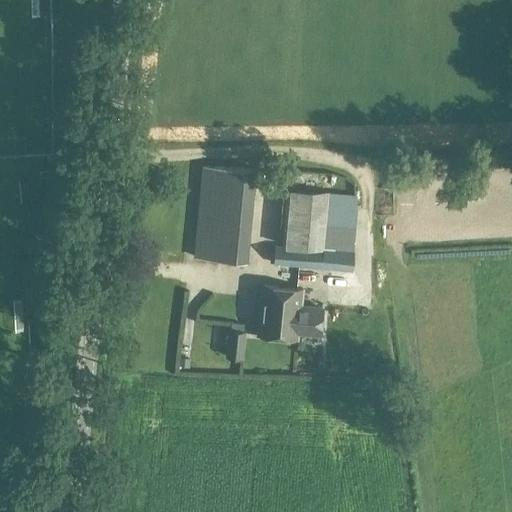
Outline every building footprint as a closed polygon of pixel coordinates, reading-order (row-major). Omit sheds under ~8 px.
[(202,166),(193,258),(247,263),(256,171),(202,166)] [(281,245),(275,244),(273,263),(351,270),(355,226),(350,225),(353,194),(286,188),(281,245)] [(363,302),(366,285),(347,282),(344,299),(363,302)] [(304,291),(263,287),(258,337),(298,341),(299,334),(320,336),(323,309),(302,307),(304,291)] [(231,324),(230,331),(242,332),(243,325),(231,324)] [(228,330),(225,358),(243,360),(246,333),(242,332),(230,331),(228,330)]
